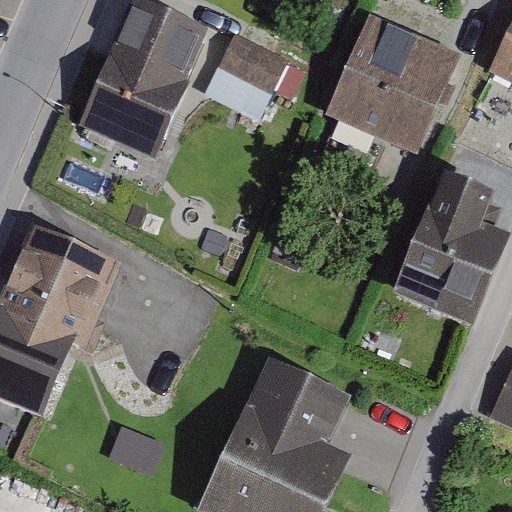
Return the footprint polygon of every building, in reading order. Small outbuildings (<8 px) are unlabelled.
[(209,41),(134,9),(78,137),(157,172),(190,95),(186,93),(209,41)] [(462,69),(370,28),(325,127),(417,168),(462,69)] [(511,31),(487,83),(511,94),(511,31)] [(310,78),(234,43),(206,103),(260,128),(275,98),(296,107),(310,78)] [(503,218),(446,195),(432,228),(428,226),(392,314),(475,348),(511,255),(511,254),(492,246),(503,218)] [(308,222),(291,214),(269,265),(286,272),(308,222)] [(120,281),(34,243),(0,322),(0,401),(39,418),(47,421),(75,358),(84,362),(120,281)] [(350,410),(268,373),(203,511),(333,511),(353,471),(328,459),(350,410)] [(511,378),(490,426),(511,435),(511,378)] [(167,452),(122,434),(110,465),(154,483),(167,452)]
